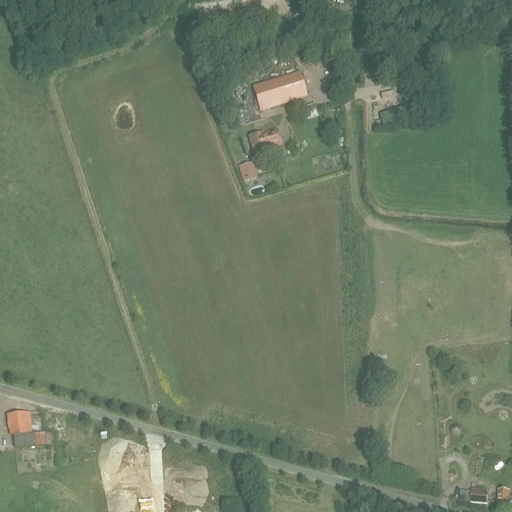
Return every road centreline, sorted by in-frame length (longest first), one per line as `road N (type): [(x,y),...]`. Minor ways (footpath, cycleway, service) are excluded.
road 1 (residential): [(430,17),(337,11),(197,51),(219,122),(231,126),(389,75)]
road 2 (unclassified): [(447,511),(0,387)]
